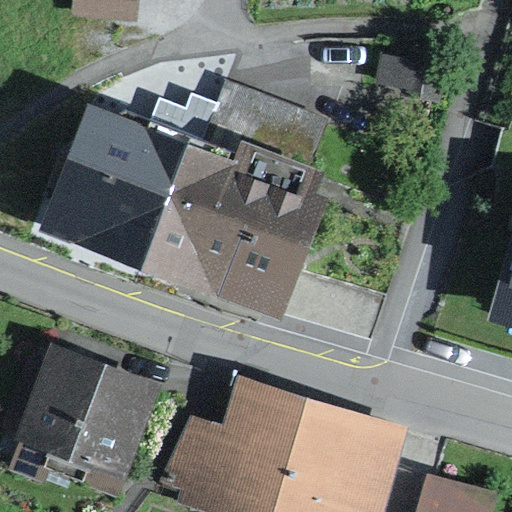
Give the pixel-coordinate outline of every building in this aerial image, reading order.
[(134,14),(135,0),(75,0),(75,8),(134,14)] [(414,61),(409,87),(435,93),(440,67),(414,61)] [(213,116),(195,158),(183,153),(146,251),(271,300),(289,255),(311,245),(301,223),(309,202),(270,187),(277,168),(295,175),(316,119),(231,88),(223,108),(223,119),(213,116)] [(98,120),(60,219),(146,251),(183,153),(98,120)] [(122,468),(129,449),(115,444),(137,388),(65,361),(60,373),(32,362),(8,426),(25,432),(12,466),(41,477),(54,442),(122,468)] [(240,389),(226,432),(192,420),(165,472),(285,511),(364,511),(389,437),(240,389)] [(426,511),(488,511),(493,494),(436,477),(426,511)]
